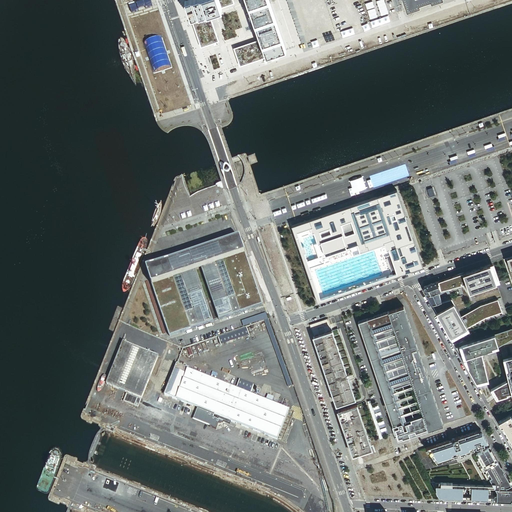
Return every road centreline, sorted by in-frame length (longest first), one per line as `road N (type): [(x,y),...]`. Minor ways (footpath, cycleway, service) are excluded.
road 1 (residential): [(467,0),(200,90)]
road 2 (residential): [(284,322),(200,90)]
road 3 (residential): [(411,280),(511,464)]
road 4 (residential): [(346,505),(284,322)]
road 5 (residential): [(284,322),(411,280)]
